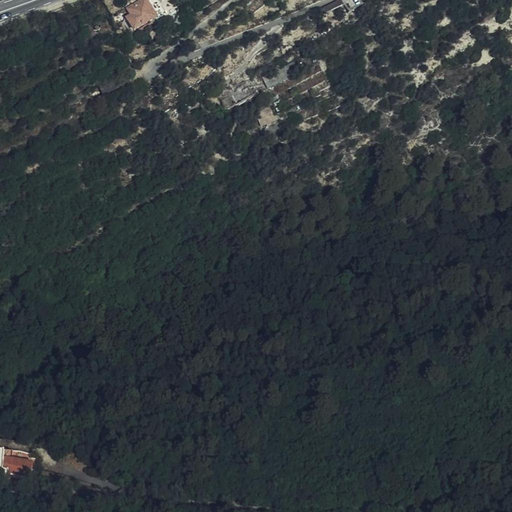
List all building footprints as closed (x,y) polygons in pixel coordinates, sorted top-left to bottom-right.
[(156,19),(145,0),(143,0),(127,9),(130,15),(126,19),(133,31),(156,19)] [(202,48),(219,41),(215,34),(199,40),(202,48)] [(287,65),(263,76),(269,88),(292,77),(287,65)] [(271,106),(257,112),(262,126),(277,121),(271,106)] [(0,450),(0,477),(8,479),(8,473),(22,475),(22,472),(31,473),(33,463),(3,458),(3,451),(0,450)]
